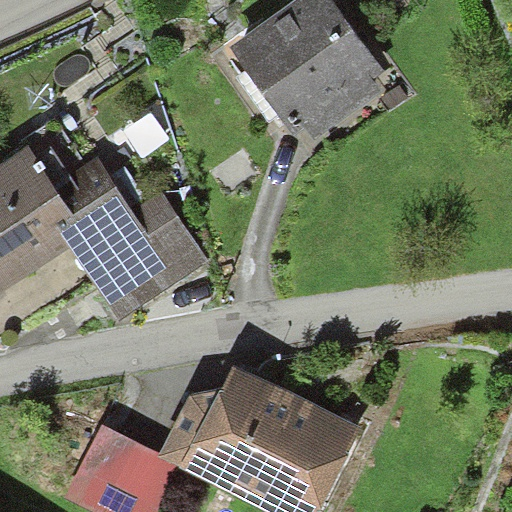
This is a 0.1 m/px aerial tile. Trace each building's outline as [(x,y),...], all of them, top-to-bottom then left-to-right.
[(384,71),(334,0),(290,0),(268,16),(229,43),(294,137),(303,130),(311,142),(380,93),(371,80),(384,71)] [(59,174),(30,131),(0,150),(0,280),(2,284),(74,239),(136,200),(101,147),(59,174)] [(162,183),(136,200),(74,239),(120,316),(209,257),(162,183)] [(315,402),(231,359),(221,378),(220,377),(214,388),(189,392),(156,454),(183,468),(266,511),(318,511),(362,427),(315,402)] [(156,454),(102,427),(67,494),(102,511),(159,511),(183,468),(156,454)]
